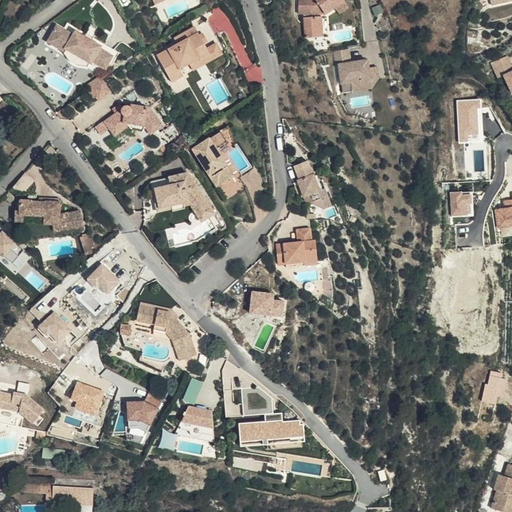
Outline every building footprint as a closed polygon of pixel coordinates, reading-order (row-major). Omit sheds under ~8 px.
[(151,0),(155,8),(169,1),(168,0),(151,0)] [(168,0),(169,1),(155,8),(157,11),(179,0),(168,0)] [(315,0),(315,1),(306,0),(300,0),(300,16),(325,17),(337,10),(346,4),(343,0),(315,0)] [(350,11),(346,4),(337,10),(340,16),(350,11)] [(70,23),(66,31),(75,37),(78,32),(104,47),(102,50),(115,58),(110,65),(114,68),(122,54),(70,23)] [(208,23),(197,29),(207,49),(216,45),(218,48),(209,53),(212,58),(203,63),(201,60),(183,70),(186,77),(226,56),(208,23)] [(66,31),(59,27),(50,43),(66,52),(67,50),(93,65),(94,63),(107,71),(110,65),(115,58),(102,50),(104,47),(78,32),(75,37),(66,31)] [(207,49),(197,29),(187,35),(190,41),(179,47),(159,58),(173,84),(186,77),(183,70),(201,60),(203,63),(212,58),(209,53),(218,48),(216,45),(207,49)] [(190,41),(187,35),(175,41),(179,47),(190,41)] [(347,53),(333,55),(335,69),(338,69),(350,67),(347,53)] [(510,76),(511,75),(511,58),(501,61),(505,77),(510,76)] [(350,67),(338,69),(341,88),(370,84),(367,64),(350,67)] [(106,80),(92,90),(100,101),(114,91),(106,80)] [(370,84),(341,88),(342,97),(371,92),(370,84)] [(457,99),(460,141),(469,141),(469,133),(479,133),(478,107),(482,107),(481,97),(457,99)] [(150,110),(134,107),(133,111),(132,110),(132,109),(131,109),(131,108),(130,108),(129,109),(106,123),(115,138),(132,126),(145,128),(151,136),(162,129),(150,110)] [(220,133),(221,134),(227,144),(216,151),(234,177),(217,188),(226,202),(247,189),(239,177),(252,169),(237,145),(235,147),(228,127),(220,133)] [(227,144),(221,134),(193,151),(217,188),(234,177),(216,151),(227,144)] [(311,162),(297,168),(299,174),(314,169),(311,162)] [(314,169),(299,174),(302,181),(299,182),(307,202),(318,208),(327,205),(324,197),(314,169)] [(186,175),(149,184),(156,215),(189,207),(200,224),(213,216),(211,213),(206,216),(197,201),(158,210),(154,191),(191,182),(186,175)] [(191,182),(154,191),(158,210),(197,201),(206,216),(211,213),(191,182)] [(451,191),(452,216),(475,215),(474,190),(451,191)] [(328,196),(324,197),(327,205),(318,208),(325,212),(333,209),(328,196)] [(504,206),(496,207),(497,227),(511,225),(511,198),(503,199),(504,206)] [(59,204),(39,202),(20,201),(19,212),(15,212),(14,222),(23,223),(24,216),(43,217),(43,224),(52,225),(53,232),(83,226),(80,212),(59,216),(59,204)] [(0,259),(16,274),(32,255),(0,227),(0,259)] [(310,229),(297,230),(298,244),(277,247),(279,264),(286,263),(287,267),(310,264),(309,253),(313,252),(310,229)] [(90,234),(81,237),(87,253),(95,251),(90,234)] [(310,264),(287,267),(287,271),(315,268),(313,252),(309,253),(310,264)] [(252,293),(250,315),(280,318),(282,303),(271,302),(272,296),(252,293)] [(135,320),(139,306),(130,305),(127,319),(135,320)] [(170,312),(139,306),(135,320),(135,322),(155,325),(166,328),(166,332),(166,333),(173,341),(180,358),(195,353),(190,338),(170,312)] [(19,348),(21,342),(15,339),(13,346),(19,348)] [(161,376),(163,363),(138,358),(136,367),(161,376)] [(199,378),(189,371),(182,384),(197,392),(205,395),(209,385),(199,378)] [(483,401),(496,403),(498,395),(505,396),(509,375),(490,371),(483,401)] [(464,378),(462,385),(472,388),(474,381),(464,378)] [(80,380),(70,406),(98,416),(107,390),(80,380)] [(0,409),(18,413),(32,425),(33,423),(40,417),(44,411),(27,396),(30,385),(19,382),(16,393),(13,392),(12,394),(0,392),(0,389),(0,409)] [(205,395),(197,392),(194,407),(202,409),(205,395)] [(147,395),(147,399),(127,401),(128,421),(159,419),(157,394),(147,395)] [(194,407),(186,405),(175,428),(187,430),(187,432),(187,433),(188,434),(189,436),(190,437),(193,437),(194,437),(196,436),(197,435),(198,434),(198,432),(211,435),(209,410),(202,409),(194,407)] [(0,409),(0,423),(15,427),(18,413),(0,409)] [(239,421),(241,445),(305,440),(303,418),(284,419),(283,412),(266,414),(266,419),(239,421)] [(43,420),(40,417),(33,423),(37,427),(43,420)] [(187,430),(175,428),(172,433),(211,442),(211,435),(198,432),(198,434),(197,435),(196,436),(194,437),(193,437),(190,437),(189,436),(188,434),(187,433),(187,432),(187,430)] [(503,455),(510,434),(502,432),(495,451),(503,455)] [(43,450),(43,458),(67,460),(67,452),(43,450)] [(511,511),(511,465),(509,465),(506,473),(505,477),(499,475),(495,490),(497,491),(492,509),(501,511),(502,511),(511,511)] [(54,481),(6,479),(0,478),(0,490),(47,492),(47,500),(52,506),(61,506),(61,504),(62,501),(53,501),(54,481)] [(79,505),(78,511),(92,511),(94,480),(54,478),(54,481),(53,501),(62,501),(61,504),(79,505)]
